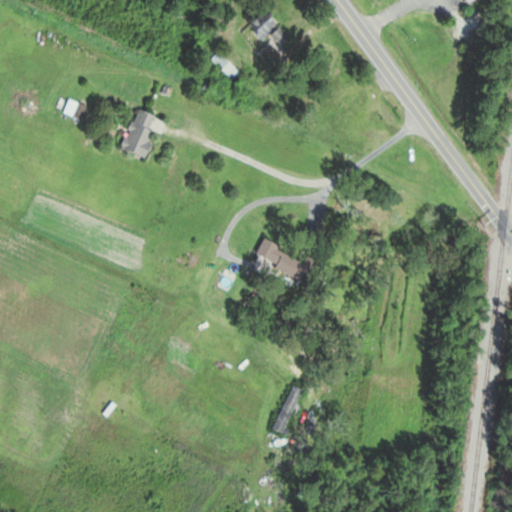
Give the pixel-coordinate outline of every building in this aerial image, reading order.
[(286,42),(260,13),(244,27),(258,41),(264,35),(277,50),(286,42)] [(236,74),(217,55),(206,65),(225,84),(236,74)] [(139,160),(155,120),(134,111),(117,151),(139,160)] [(276,248),(260,240),(252,255),(268,263),(276,248)] [(299,391),(288,386),(269,431),(280,435),(299,391)]
